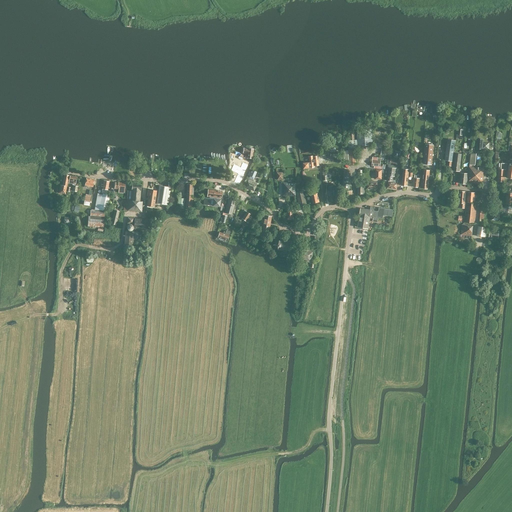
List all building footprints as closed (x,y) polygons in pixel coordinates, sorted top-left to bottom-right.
[(373,146),(372,130),(357,131),(357,138),(358,147),(373,146)] [(358,147),(357,138),(355,138),(355,131),(349,132),(349,141),(348,141),(349,150),(352,150),(352,149),(357,149),(357,147),(358,147)] [(454,152),(456,141),(448,140),(446,151),(454,152)] [(432,165),(433,145),(425,145),(424,165),(432,165)] [(247,159),(253,159),(254,150),(248,149),(244,149),(243,154),(248,154),(247,159)] [(357,166),(356,149),(352,150),(349,150),(350,166),(357,166)] [(452,167),(454,152),(446,151),(445,161),(447,161),(447,166),(452,167)] [(460,172),(462,154),(455,154),(453,171),(460,172)] [(319,166),(318,156),(313,157),(313,156),(309,157),(310,163),(303,164),(304,169),(315,168),(314,166),(319,166)] [(380,167),(380,161),(376,161),(376,158),(373,158),(372,167),(374,167),(374,169),(382,169),(382,167),(380,167)] [(233,165),(230,172),(237,175),(234,183),(239,185),(248,165),(242,163),(240,168),(233,165)] [(505,183),(505,170),(506,170),(506,164),(501,164),(501,168),(499,168),(499,170),(498,170),(497,182),(505,183)] [(483,184),(484,175),(484,169),(469,167),(468,182),(483,184)] [(393,180),(393,177),(395,177),(396,169),(389,168),(387,181),(388,181),(387,188),(397,190),(398,181),(393,180)] [(253,181),(257,173),(252,170),(248,179),(250,180),(249,181),(249,180),(245,188),(254,191),(257,184),(253,182),(253,181)] [(349,189),(350,181),(351,175),(347,174),(348,171),(344,170),(343,188),(343,191),(343,199),(348,199),(349,200),(350,200),(351,199),(352,199),(352,191),(349,191),(349,189)] [(468,174),(467,174),(461,173),(460,184),(467,185),(468,174)] [(65,195),(69,176),(64,175),(62,186),(60,185),(59,193),(65,195)] [(75,185),(77,177),(70,176),(69,183),(72,184),(72,185),(73,186),(72,191),(77,192),(78,187),(75,186),(75,185)] [(93,187),(94,180),(86,178),(84,187),(86,188),(87,186),(93,187)] [(111,191),(110,191),(108,191),(109,182),(104,181),(103,185),(102,185),(101,187),(103,187),(101,193),(103,194),(102,195),(97,194),(94,211),(86,210),(86,217),(89,217),(87,227),(92,227),(92,228),(96,229),(96,227),(104,228),(106,211),(107,211),(110,194),(111,191)] [(376,190),(377,182),(367,182),(366,190),(376,190)] [(124,193),(125,184),(118,183),(115,183),(114,189),(119,189),(118,193),(124,193)] [(296,196),(296,184),(283,183),(283,196),(296,196)] [(140,202),(141,190),(141,185),(133,184),(132,184),(132,191),(128,191),(127,201),(124,200),(124,211),(142,212),(143,202),(140,202)] [(192,209),(194,185),(187,185),(185,208),(192,209)] [(168,205),(170,191),(168,191),(169,188),(159,186),(157,203),(166,205),(168,205)] [(306,205),(303,190),(303,189),(296,190),(300,206),(302,206),(306,205)] [(89,206),(91,196),(92,191),(89,190),(89,195),(86,194),(84,205),(89,206)] [(154,207),(157,191),(149,190),(147,206),(154,207)] [(219,200),(220,198),(221,199),(222,192),(208,190),(207,197),(210,197),(209,199),(204,198),(204,205),(220,207),(220,200),(219,200)] [(474,223),(477,204),(474,204),(475,193),(468,193),(467,203),(464,222),(474,223)] [(511,193),(507,193),(506,205),(509,205),(508,206),(505,206),(505,207),(502,207),(502,213),(511,214),(511,193)] [(319,202),(318,194),(311,195),(313,204),(319,202)] [(232,215),(234,207),(235,202),(228,200),(227,204),(227,206),(225,213),(232,215)] [(294,221),(294,209),(293,209),(293,207),(287,207),(287,211),(286,211),(286,218),(287,218),(287,221),(294,221)] [(368,228),(368,223),(369,218),(371,219),(372,217),(374,217),(374,218),(383,219),(383,215),(392,217),(393,210),(379,208),(378,212),(375,212),(372,212),(370,211),(362,210),(361,210),(359,226),(359,227),(358,227),(359,227),(367,228),(368,229),(368,228)] [(116,225),(119,212),(114,210),(111,224),(116,225)] [(251,218),(249,216),(250,215),(244,211),(238,220),(240,221),(242,219),(248,223),(251,218)] [(269,229),(271,217),(264,216),(263,221),(261,221),(261,223),(263,223),(262,228),(262,231),(268,232),(268,229),(269,229)] [(150,230),(151,220),(135,219),(134,229),(150,230)] [(472,236),(473,226),(462,225),(461,235),(472,236)] [(485,238),(486,228),(478,227),(477,237),(485,238)] [(498,239),(499,231),(493,230),(493,232),(490,232),(489,238),(490,238),(490,240),(493,240),(493,239),(498,239)] [(132,248),(133,232),(125,231),(124,247),(132,248)] [(227,241),(230,232),(226,231),(225,234),(219,233),(218,238),(219,238),(219,240),(223,241),(223,240),(227,241)] [(294,250),(295,245),(294,245),(294,244),(291,243),(291,242),(280,241),(279,244),(278,247),(279,247),(279,250),(290,251),(290,249),(294,250)] [(508,253),(509,245),(499,244),(498,252),(505,253),(508,253)] [(311,262),(313,252),(308,252),(308,251),(301,251),(299,261),(311,263),(311,262)]
